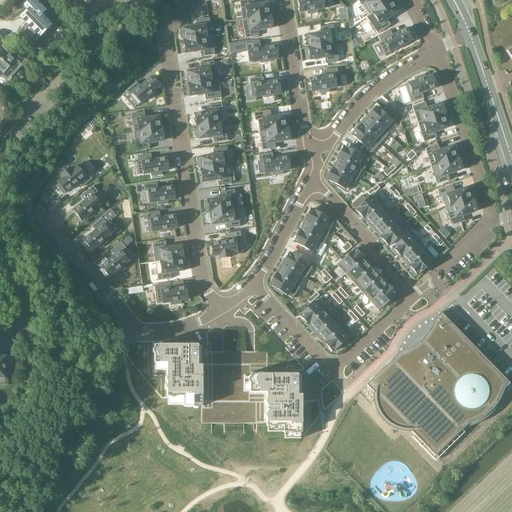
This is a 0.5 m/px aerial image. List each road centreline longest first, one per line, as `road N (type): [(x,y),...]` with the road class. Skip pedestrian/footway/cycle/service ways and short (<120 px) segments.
road 1 (residential): [(218,309),(200,278),(165,27),(197,0)]
road 2 (residential): [(218,309),(185,327),(134,329),(49,223),(62,213)]
road 3 (residential): [(253,285),(332,363),(413,293)]
road 4 (residential): [(141,0),(0,143)]
road 5 (residential): [(0,268),(32,342),(24,391),(0,437)]
road 6 (residential): [(437,56),(491,220)]
road 7 (residential): [(284,0),(306,143),(321,155)]
road 8 (residential): [(437,56),(380,84),(321,155)]
road 9 (residential): [(413,293),(312,182)]
road 10 (tertiary): [(470,35),(511,161)]
